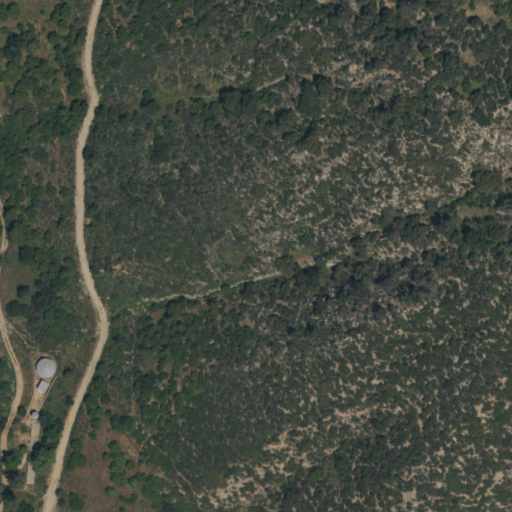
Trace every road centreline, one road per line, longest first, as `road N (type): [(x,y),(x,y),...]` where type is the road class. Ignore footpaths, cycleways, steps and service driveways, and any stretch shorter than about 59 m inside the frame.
road 1 (track): [(106,0),(86,58),(97,115),(81,144),(80,258),(101,331),(48,511)]
road 2 (track): [(0,504),(21,385),(0,321),(13,220),(0,196)]
road 3 (track): [(101,331),(142,373),(132,485),(154,511)]
